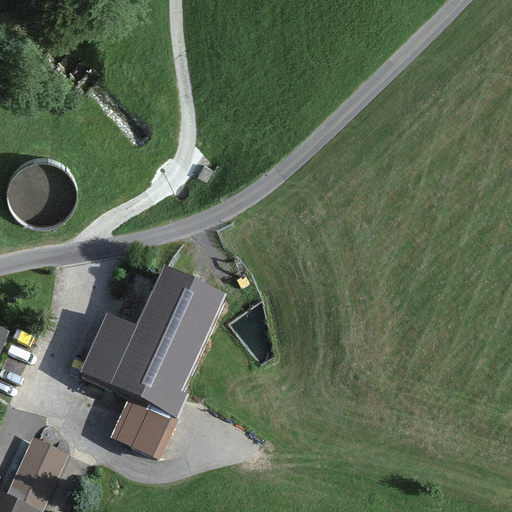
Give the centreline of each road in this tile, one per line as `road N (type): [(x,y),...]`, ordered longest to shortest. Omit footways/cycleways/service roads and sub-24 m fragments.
road 1 (tertiary): [(0,267),(140,242),(238,203),(317,140),(457,0)]
road 2 (track): [(176,0),(186,150),(168,181),(105,227),(88,251)]
road 3 (track): [(255,453),(144,474),(104,453),(87,429),(53,415)]
